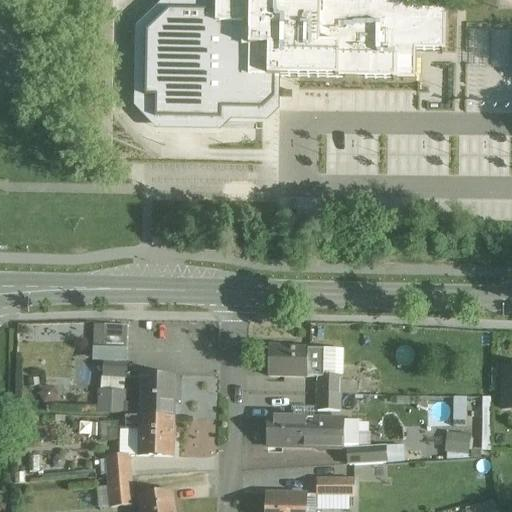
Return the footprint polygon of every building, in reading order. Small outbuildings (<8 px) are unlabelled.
[(214,0),(215,13),(168,12),(145,34),(144,98),(154,98),(154,120),(221,121),(221,111),(261,112),(275,99),(275,79),(415,81),(415,53),(444,53),(445,14),(416,14),(416,6),(340,6),(340,0),(214,0)] [(511,60),(468,58),(467,87),(511,88),(511,60)] [(421,231),(388,230),(388,245),(421,245),(421,231)] [(128,327),(104,326),(103,350),(127,351),(128,327)] [(323,351),(286,350),(286,348),(269,348),(268,379),(317,380),(318,379),(323,379),(323,378),(323,351)] [(127,363),(104,362),(103,377),(126,378),(127,363)] [(511,370),(503,370),(502,410),(511,410),(511,370)] [(174,379),(141,378),(141,404),(126,404),(126,418),(173,419),(174,379)] [(340,379),(323,378),(323,379),(318,379),(317,380),(317,395),(340,395),(340,379)] [(124,393),(100,392),(99,413),(123,415),(124,393)] [(340,395),(317,395),(317,413),(339,413),(340,395)] [(466,418),(465,398),(454,398),(455,419),(466,418)] [(173,419),(126,418),(125,431),(140,432),(139,458),(172,458),(173,419)] [(283,419),(268,419),(267,448),(304,448),(305,421),(283,420),(283,419)] [(343,421),(305,421),(304,448),(342,449),(343,421)] [(471,453),(472,434),(448,433),(447,453),(471,453)] [(385,447),(348,449),(349,466),(386,464),(385,447)] [(128,457),(106,459),(108,480),(130,478),(128,457)] [(130,478),(108,480),(111,508),(133,506),(130,478)] [(353,481),(317,480),(317,496),(353,497),(353,481)] [(305,511),(306,493),(266,492),(265,511),(305,511)] [(174,511),(171,493),(139,498),(141,511),(174,511)] [(465,509),(466,511),(498,511),(495,500),(465,509)]
